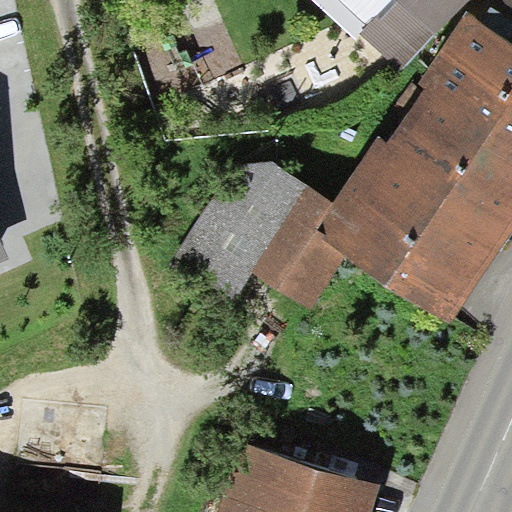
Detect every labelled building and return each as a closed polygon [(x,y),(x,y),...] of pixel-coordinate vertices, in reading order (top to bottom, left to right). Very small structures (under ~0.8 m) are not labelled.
[(405,78),(475,0),(336,0),(368,29),(361,37),(405,78)] [(511,0),(496,0),(511,10),(511,0)] [(511,50),(469,21),(421,92),(427,97),(511,153),(511,50)] [(511,153),(427,97),(391,150),(511,229),(511,153)] [(511,239),(511,229),(391,150),(382,144),(336,212),(316,242),(347,262),(451,331),(508,246),(511,239)] [(253,279),(308,194),(272,165),(237,167),(170,272),(232,309),(253,279)] [(316,242),(336,212),(308,194),(253,279),(311,317),(347,262),(316,242)] [(0,266),(9,262),(0,242),(0,266)] [(220,504),(245,511),(366,511),(381,466),(244,425),(220,504)] [(0,498),(0,511),(104,511),(105,510),(0,498)]
